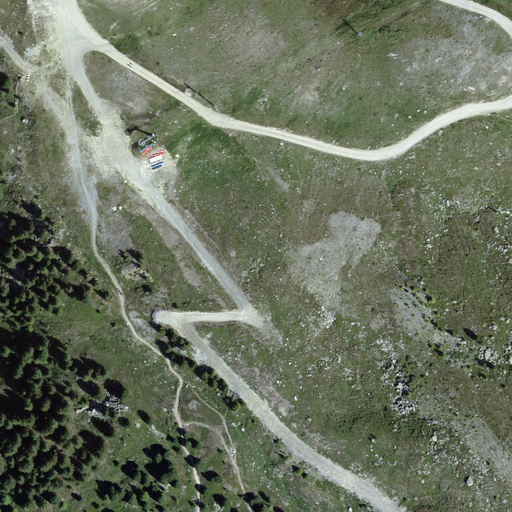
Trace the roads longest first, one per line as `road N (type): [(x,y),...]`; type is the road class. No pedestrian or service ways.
road 1 (track): [(393,511),(307,455),(176,322),(249,309),(150,190),(66,52),(69,9)]
road 2 (track): [(511,97),(443,118),(403,150),(349,155),(230,122),(152,82),(69,9)]
